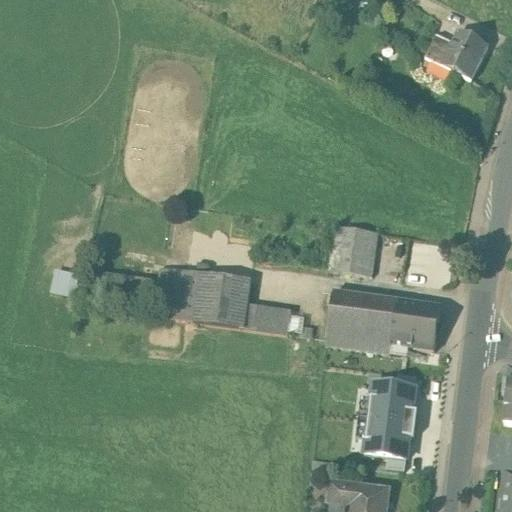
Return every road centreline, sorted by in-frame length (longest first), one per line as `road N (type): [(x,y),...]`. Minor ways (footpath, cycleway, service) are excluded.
road 1 (residential): [(474,331),(511,150)]
road 2 (residential): [(452,511),(474,331)]
